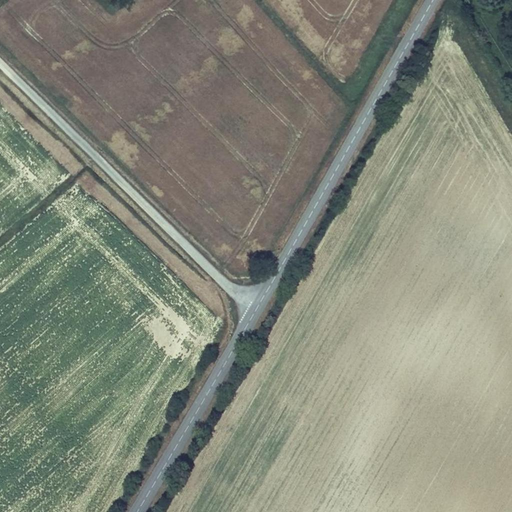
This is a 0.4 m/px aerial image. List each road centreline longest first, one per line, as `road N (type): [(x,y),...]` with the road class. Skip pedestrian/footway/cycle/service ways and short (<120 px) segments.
road 1 (unclassified): [(0,63),(228,286),(258,306)]
road 2 (tertiary): [(258,306),(432,0)]
road 3 (tertiary): [(135,511),(258,306)]
